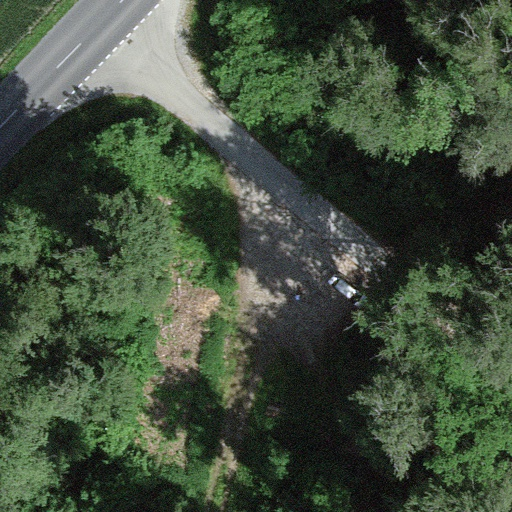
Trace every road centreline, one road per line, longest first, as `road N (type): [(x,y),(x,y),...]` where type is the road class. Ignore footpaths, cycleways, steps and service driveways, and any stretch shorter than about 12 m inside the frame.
road 1 (track): [(93,29),(511,367)]
road 2 (tertiary): [(0,127),(122,0)]
